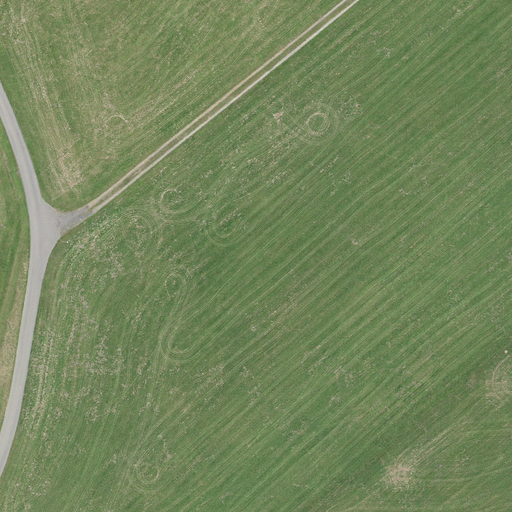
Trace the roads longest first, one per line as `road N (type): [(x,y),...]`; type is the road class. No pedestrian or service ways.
road 1 (track): [(352,0),(42,241)]
road 2 (unclassified): [(0,458),(42,241),(29,175),(0,98)]
